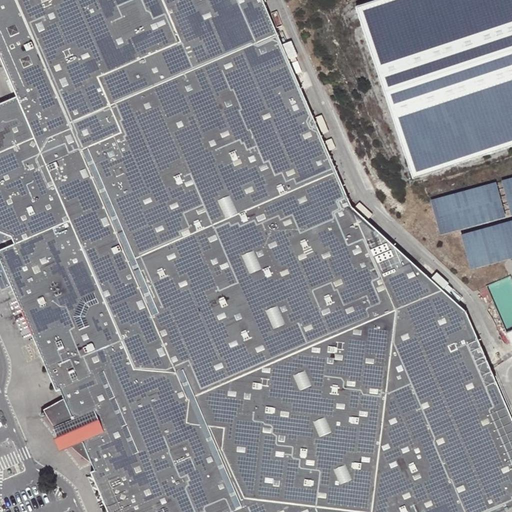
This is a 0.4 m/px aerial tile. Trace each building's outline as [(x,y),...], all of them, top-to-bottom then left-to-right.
[(427,289),(348,212),(286,73),(297,69),(291,54),(280,59),(253,0),(233,0),(229,2),(228,0),(0,0),(0,85),(2,89),(7,100),(11,111),(0,115),(0,259),(7,256),(13,267),(0,272),(0,289),(3,296),(28,351),(32,360),(37,371),(43,387),(52,407),(55,405),(59,415),(67,432),(68,434),(63,436),(68,449),(74,461),(81,458),(87,475),(82,477),(84,480),(91,498),(97,511),(511,511),(511,434),(464,322),(441,300),(447,292),(435,283),(427,289)] [(271,8),(267,0),(257,0),(263,12),(271,8)] [(511,0),(386,0),(354,11),(411,184),(511,151),(511,0)] [(511,280),(510,276),(486,287),(506,335),(511,332),(511,280)] [(97,511),(91,498),(84,480),(82,477),(87,475),(81,458),(74,461),(68,449),(63,436),(68,434),(67,432),(59,415),(55,405),(52,407),(43,387),(37,371),(28,351),(19,356),(16,394),(68,511),(97,511)]
